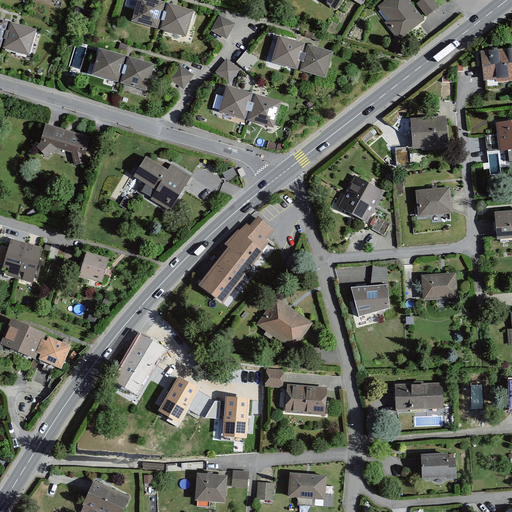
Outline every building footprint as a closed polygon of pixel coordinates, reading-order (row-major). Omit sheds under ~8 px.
[(162,23),(165,14),(163,13),(165,5),(146,0),(139,0),(133,23),(158,30),(160,22),(162,23)] [(321,0),(336,9),(342,0),(321,0)] [(409,0),(386,0),(378,7),(388,20),(384,23),(399,41),(425,20),(409,0)] [(432,0),(422,0),(417,4),(426,17),(439,8),(432,0)] [(167,14),(165,14),(162,23),(164,23),(162,31),(188,38),(195,13),(170,6),(167,14)] [(220,15),(211,31),(226,40),(235,24),(220,15)] [(9,34),(7,33),(4,42),(6,42),(4,50),(30,57),(37,33),(11,25),(9,34)] [(279,38),(272,62),(299,69),(306,46),(279,38)] [(306,46),(299,69),(326,77),(333,54),(306,46)] [(511,48),(480,52),(483,81),(495,80),(495,83),(511,80),(511,48)] [(247,52),(238,65),(248,73),(258,61),(247,52)] [(121,78),(124,70),(122,69),(124,61),(99,54),(92,78),(117,86),(119,78),(121,78)] [(226,58),(215,71),(228,82),(239,69),(226,58)] [(126,70),(124,70),(121,78),(124,79),(121,87),(147,94),(154,69),(129,62),(126,70)] [(179,64),(168,79),(183,90),(194,76),(179,64)] [(229,88),(223,111),(250,119),(257,95),(229,88)] [(213,108),(218,110),(222,96),(217,95),(213,108)] [(257,95),(250,119),(277,127),(284,103),(257,95)] [(446,116),(411,119),(413,149),(425,148),(425,151),(449,149),(446,116)] [(511,121),(495,124),(499,152),(511,150),(511,121)] [(44,142),(38,149),(48,159),(58,149),(72,153),(75,166),(89,164),(87,157),(92,139),(49,126),(44,142)] [(410,149),(396,150),(397,165),(410,165),(410,149)] [(168,173),(145,159),(133,179),(156,192),(151,201),(171,213),(192,178),(172,166),(168,173)] [(222,173),(226,181),(237,175),(233,168),(222,173)] [(242,168),(237,170),(241,178),(246,175),(242,168)] [(353,177),(345,193),(375,208),(383,192),(353,177)] [(402,177),(396,178),(398,196),(404,195),(402,177)] [(450,187),(415,191),(418,218),(453,214),(453,212),(450,187)] [(375,208),(345,193),(337,208),(367,224),(375,208)] [(511,211),(495,213),(497,240),(511,239),(511,211)] [(274,231),(258,216),(249,227),(246,224),(224,245),(228,248),(198,286),(223,305),(264,253),(262,252),(269,243),(266,240),(274,231)] [(390,224),(379,218),(373,230),(384,236),(390,224)] [(27,245),(11,240),(3,268),(9,269),(7,276),(17,279),(27,245)] [(43,249),(27,245),(17,279),(33,284),(43,249)] [(75,252),(52,245),(50,252),(48,260),(71,266),(75,252)] [(111,262),(87,255),(81,276),(105,283),(111,262)] [(373,265),(371,285),(387,284),(386,265),(373,265)] [(457,274),(421,276),(423,302),(458,299),(457,274)] [(388,286),(351,289),(359,317),(390,309),(388,286)] [(313,324),(277,299),(259,325),(295,350),(313,324)] [(39,356),(45,342),(48,336),(12,321),(1,348),(37,362),(39,356)] [(111,380),(137,396),(166,348),(139,333),(111,380)] [(63,344),(50,339),(48,343),(45,342),(39,356),(43,357),(41,362),(63,372),(73,348),(70,347),(71,344),(65,341),(63,344)] [(286,371),(268,370),(266,388),(270,388),(284,389),(286,371)] [(200,388),(179,376),(158,411),(179,423),(200,388)] [(329,388),(288,385),(286,413),(327,416),(329,388)] [(443,385),(395,387),(396,414),(444,412),(443,385)] [(250,398),(226,396),(222,436),(247,438),(250,398)] [(215,401),(205,418),(219,419),(221,401),(215,401)] [(448,455),(420,457),(421,480),(457,478),(455,458),(448,459),(448,455)] [(164,464),(142,463),(142,470),(164,471),(164,464)] [(248,472),(233,471),(232,488),(247,489),(248,472)] [(228,477),(197,475),(195,501),(226,504),(228,477)] [(325,478),(290,475),(288,498),(324,501),(325,478)] [(124,511),(131,499),(95,482),(84,506),(98,511),(124,511)] [(275,484),(257,483),(257,500),(274,501),(275,484)]
